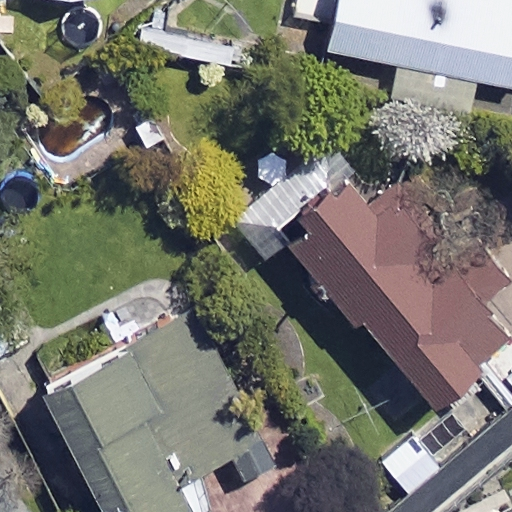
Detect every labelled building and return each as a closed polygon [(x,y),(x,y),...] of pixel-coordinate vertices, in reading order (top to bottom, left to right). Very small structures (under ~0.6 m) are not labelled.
[(233,0),(138,0),(132,40),(225,54),(233,0)] [(387,50),(380,84),(461,100),(468,67),(511,75),(511,68),(511,0),(300,0),(321,4),(314,36),(387,50)] [(473,297),(505,267),(404,157),(366,192),(328,151),(264,210),(420,378),(489,314),(473,297)] [(204,511),(179,459),(213,443),(227,472),(260,456),(181,292),(28,366),(99,511),(204,511)] [(511,342),(499,354),(511,368),(511,342)] [(436,457),(408,424),(374,451),(401,485),(436,457)] [(511,511),(511,502),(508,494),(471,511),(511,511)]
